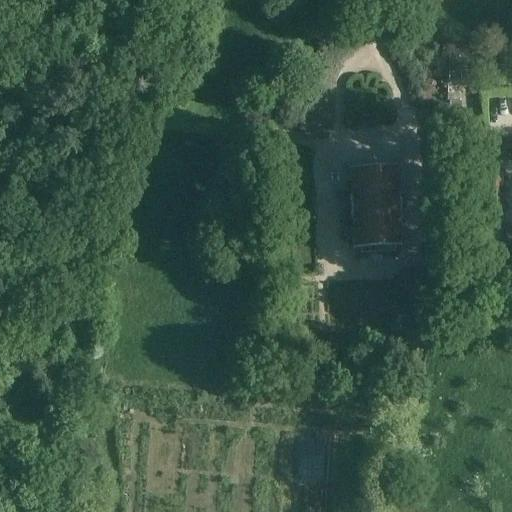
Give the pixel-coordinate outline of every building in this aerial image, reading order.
[(460,72),(448,73),(448,76),(449,82),(459,81),(460,81),(460,72)] [(449,102),(450,111),(461,110),(461,102),(449,102)] [(398,168),(349,170),(351,209),(399,207),(398,168)] [(484,216),(507,217),(504,172),(482,173),(482,177),(460,178),(461,196),(462,213),(484,213),(484,216)] [(352,249),(401,247),(399,207),(351,209),(352,249)]
